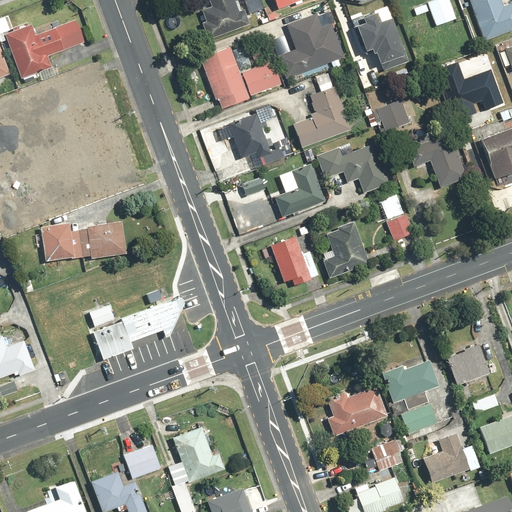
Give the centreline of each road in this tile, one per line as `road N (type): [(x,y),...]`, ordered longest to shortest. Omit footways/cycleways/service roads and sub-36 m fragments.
road 1 (tertiary): [(244,351),(113,0)]
road 2 (tertiary): [(244,351),(511,252)]
road 3 (tertiary): [(0,441),(244,351)]
road 4 (tertiary): [(304,511),(244,351)]
